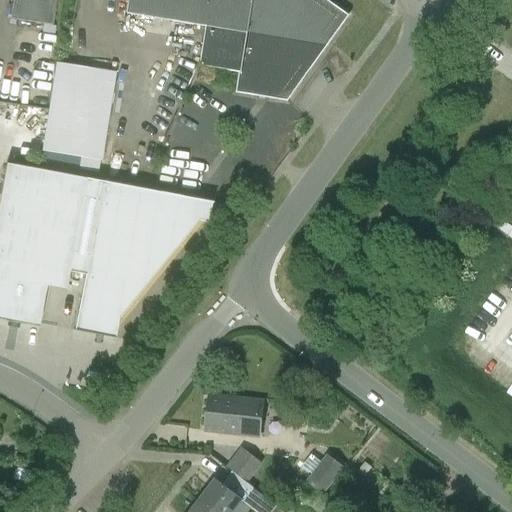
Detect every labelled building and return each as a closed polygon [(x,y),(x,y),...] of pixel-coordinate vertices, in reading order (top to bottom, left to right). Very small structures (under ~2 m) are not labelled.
[(51,27),(55,0),(12,0),(10,20),(51,27)] [(130,0),(128,14),(207,27),(201,67),(240,74),(237,93),(287,101),(323,51),(323,52),(331,41),(330,41),(348,17),(324,0),(130,0)] [(100,161),(114,74),(55,64),(41,151),(100,161)] [(65,292),(68,273),(86,180),(6,165),(0,194),(0,320),(38,327),(45,288),(65,292)] [(86,180),(68,273),(76,274),(83,276),(73,331),(114,338),(118,320),(196,223),(208,225),(213,203),(101,182),(93,181),(86,180)] [(458,256),(439,242),(431,253),(450,267),(458,256)] [(263,402),(209,396),(205,431),(259,437),(263,402)] [(243,445),(226,465),(246,482),(263,462),(243,445)] [(49,470),(54,452),(35,447),(30,465),(49,470)] [(327,454),(321,462),(312,455),(303,467),(312,474),(306,482),(324,496),(345,468),(327,454)] [(201,499),(217,511),(234,511),(242,502),(255,511),(286,511),(287,511),(278,504),(277,506),(248,483),(248,484),(232,472),(223,485),(216,479),(201,499)] [(378,484),(372,493),(379,498),(385,489),(378,484)] [(190,511),(217,511),(201,499),(190,511)]
